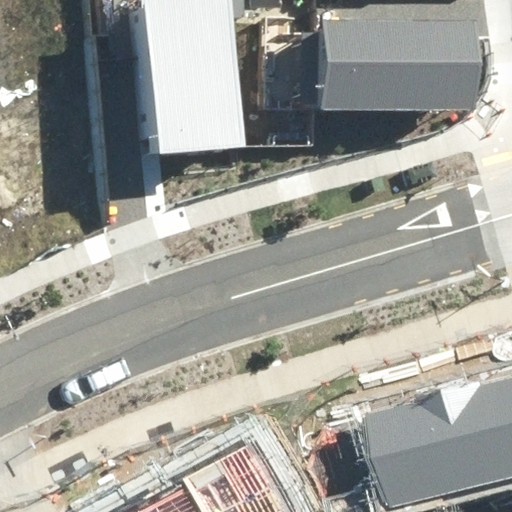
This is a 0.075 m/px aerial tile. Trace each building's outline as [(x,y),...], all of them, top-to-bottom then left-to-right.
[(83,0),(0,0),(0,73),(97,28),(83,0)] [(130,0),(131,9),(123,9),(137,164),(223,156),(209,0),(204,0),(203,0),(202,0),(130,0)] [(458,31),(298,29),(298,120),(458,122),(458,31)] [(63,73),(0,104),(0,155),(2,158),(85,117),(63,73)] [(511,379),(368,413),(384,484),(329,497),(332,511),(447,511),(444,498),(511,482),(511,379)] [(277,511),(241,446),(185,477),(191,487),(204,511),(277,511)] [(204,511),(191,487),(146,511),(204,511)]
